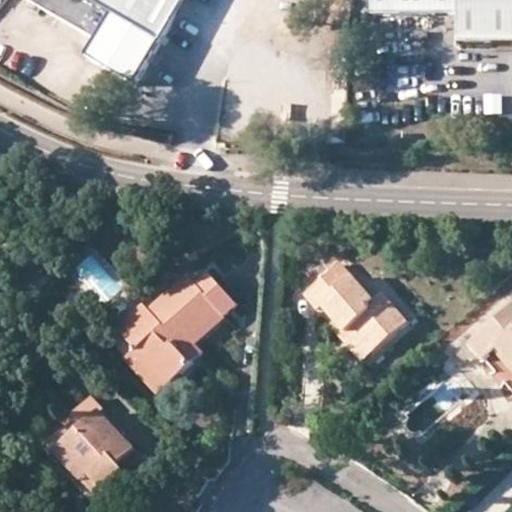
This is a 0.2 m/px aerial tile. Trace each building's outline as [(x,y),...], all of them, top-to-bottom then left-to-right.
[(188,0),(24,0),(99,43),(89,60),(137,88),(188,0)] [(511,0),(372,0),(373,16),(459,16),(459,45),(511,44),(511,0)] [(59,273),(44,261),(28,283),(43,294),(59,273)] [(354,329),(376,355),(410,325),(385,296),(376,304),(343,267),(308,297),(320,311),(323,309),(339,325),(347,336),(354,329)] [(139,353),(171,389),(194,367),(175,346),(187,336),(193,344),(212,328),(214,331),(239,307),(212,277),(199,289),(190,279),(159,307),(167,316),(161,322),(147,308),(120,332),(139,353)] [(38,300),(43,294),(28,283),(24,289),(38,300)] [(511,360),(511,311),(472,346),(487,362),(496,353),(501,348),(511,360)] [(366,363),(376,355),(354,329),(347,336),(339,325),(335,328),(366,363)] [(193,344),(197,348),(216,332),(214,331),(212,328),(193,344)] [(197,348),(193,344),(187,336),(175,346),(194,367),(205,357),(197,348)] [(511,372),(511,360),(501,348),(496,353),(511,372)] [(164,394),(171,389),(139,353),(131,359),(164,394)] [(127,475),(133,483),(148,468),(123,440),(128,436),(95,399),(76,416),(87,429),(59,454),(99,500),(119,483),(127,475)] [(125,490),(133,483),(127,475),(119,483),(125,490)]
